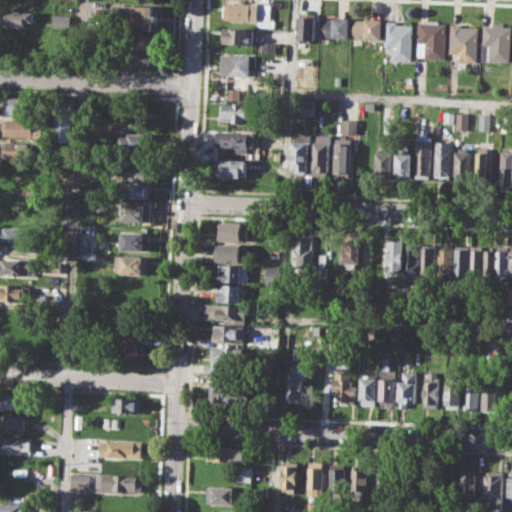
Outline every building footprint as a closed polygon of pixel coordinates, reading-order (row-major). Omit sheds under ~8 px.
[(224,6),(231,6),(231,2),(259,3),(258,13),(268,13),(268,22),(228,20),(228,17),(223,17),(224,6)] [(115,4),(159,5),(158,30),(114,29),(115,4)] [(3,10),(36,12),(35,27),(2,25),(3,10)] [(299,12),(319,13),(318,39),(298,38),(299,12)] [(53,14),(70,14),(70,28),(53,27),(53,14)] [(321,17),(350,19),(349,38),(320,36),(321,17)] [(354,18),(383,19),(382,39),(353,37),(354,18)] [(386,20),(398,20),(398,24),(415,24),(414,60),(392,59),(393,46),(385,46),(386,20)] [(419,22),(446,23),(445,58),(417,57),(419,22)] [(451,23),(463,23),(463,27),(479,28),(477,61),(466,61),(466,68),(458,68),(459,52),(450,52),(451,23)] [(485,25),(511,26),(510,61),(484,60),(485,25)] [(223,28),(258,28),(257,43),(223,43),(223,28)] [(126,33),(158,35),(158,49),(125,48),(126,33)] [(123,51),(157,53),(156,66),(122,64),(123,51)] [(226,53),(257,54),(257,75),(221,74),(221,60),(225,60),(226,53)] [(5,96),(39,98),(38,114),(4,112),(5,96)] [(301,99),(314,99),(314,116),(301,116),(301,99)] [(56,100),(74,101),(72,142),(54,141),(56,100)] [(221,102),(255,104),(255,117),(246,116),(246,122),(220,121),(221,102)] [(444,111),(455,111),(454,123),(444,123),(444,111)] [(458,112),(468,112),(468,129),(457,129),(458,112)] [(480,113),(490,113),(490,128),(481,129),(480,113)] [(0,119),(35,121),(35,125),(43,125),(42,137),(0,135),(0,119)] [(341,119),(357,119),(357,134),(341,134),(341,119)] [(217,130),(250,131),(250,146),(216,145),(217,130)] [(129,132),(155,134),(154,152),(118,150),(119,136),(128,136),(129,132)] [(295,133),(310,133),(310,142),(307,142),(307,173),(292,173),(292,141),(295,141),(295,133)] [(317,134),(329,134),(328,176),(313,176),(313,142),(317,142),(317,134)] [(416,135),(431,135),(431,179),(415,178),(416,135)] [(335,138),(351,139),(350,177),(334,177),(335,138)] [(436,140),(451,140),(450,177),(435,177),(436,140)] [(4,142),(33,143),(33,159),(3,158),(4,142)] [(458,146),(467,147),(467,151),(471,151),(470,178),(453,177),(454,151),(458,151),(458,146)] [(477,147),(488,147),(487,177),(477,177),(477,147)] [(377,150),(394,150),(393,178),(376,177),(377,150)] [(502,150),(511,150),(511,185),(501,185),(502,150)] [(396,151),(396,178),(412,178),(413,151),(396,151)] [(217,159),(248,160),(248,176),(217,175),(217,159)] [(119,167),(151,169),(150,182),(119,180),(119,167)] [(119,184),(151,185),(150,198),(118,196),(119,184)] [(119,202),(152,203),(151,222),(124,220),(124,214),(119,214),(119,202)] [(220,222),(250,223),(249,241),(219,239),(220,222)] [(81,224),(98,225),(97,249),(80,248),(81,224)] [(0,226),(32,227),(31,242),(0,241),(0,226)] [(120,231),(149,233),(149,240),(145,240),(145,251),(123,250),(124,245),(120,245),(120,231)] [(297,234),(313,234),(313,261),(307,261),(307,266),(294,265),(294,247),(297,247),(297,234)] [(271,235),(282,236),(282,244),(271,244),(271,235)] [(388,239),(403,240),(402,269),(399,268),(399,274),(390,273),(390,266),(387,266),(388,239)] [(343,240),(364,241),(363,264),(355,264),(355,271),(342,271),(343,240)] [(406,242),(420,243),(419,282),(404,282),(406,242)] [(216,243),(246,244),(246,255),(242,255),(242,262),(216,261),(216,243)] [(422,245),(435,245),(435,274),(421,274),(422,245)] [(455,246),(468,246),(468,275),(455,275),(455,246)] [(471,246),(482,246),(481,275),(471,275),(471,246)] [(485,246),(495,246),(495,276),(485,276),(485,246)] [(498,246),(508,246),(507,276),(498,276),(498,246)] [(438,247),(453,247),(452,275),(438,275),(438,247)] [(82,251),(98,252),(97,260),(82,259),(82,251)] [(319,252),(327,253),(327,278),(318,278),(319,252)] [(115,255),(149,256),(148,274),(115,272),(115,255)] [(0,272),(1,257),(37,259),(36,274),(0,272)] [(50,261),(64,262),(63,271),(49,270),(50,261)] [(220,264),(246,265),(245,282),(219,281),(220,264)] [(267,267),(280,268),(280,283),(266,282),(267,267)] [(0,284),(31,285),(30,296),(21,296),(21,301),(0,301),(0,284)] [(220,284),(244,285),(243,302),(220,301),(220,284)] [(200,303),(248,305),(247,321),(199,319),(200,303)] [(213,323),(247,324),(246,341),(213,340),(213,323)] [(121,334),(141,335),(140,360),(120,359),(121,334)] [(213,347),(245,347),(244,365),(225,364),(225,372),(206,371),(207,362),(213,363),(213,347)] [(383,357),(391,358),(391,371),(398,371),(396,404),(381,404),(383,357)] [(289,401),(290,365),(309,366),(309,381),(305,381),(304,402),(289,401)] [(336,388),(336,365),(352,366),(351,379),(355,379),(355,385),(358,385),(358,403),(340,402),(340,388),(336,388)] [(401,380),(400,407),(409,407),(409,401),(417,402),(418,371),(404,371),(404,380),(401,380)] [(425,372),(441,373),(440,407),(424,407),(425,372)] [(447,375),(463,375),(462,408),(446,407),(447,375)] [(466,376),(480,377),(480,410),(465,409),(466,376)] [(363,377),(378,377),(378,405),(363,404),(363,377)] [(484,377),(483,410),(498,410),(499,377),(484,377)] [(210,380),(254,382),(253,403),(210,401),(210,380)] [(0,392),(24,393),(23,409),(0,408),(0,392)] [(114,396),(143,398),(142,412),(113,411),(114,396)] [(0,413),(25,415),(24,430),(0,428),(0,413)] [(105,416),(114,417),(113,427),(104,427),(105,416)] [(0,435),(33,437),(33,449),(24,449),(24,453),(0,452),(0,435)] [(101,440),(143,442),(142,458),(100,455),(101,440)] [(210,445),(247,447),(246,461),(209,459),(210,445)] [(310,460),(326,461),(325,487),(309,487),(310,460)] [(284,461),(299,461),(298,492),(283,492),(284,461)] [(235,464),(254,466),(252,481),(233,480),(235,464)] [(331,464),(346,464),(345,495),(330,495),(331,464)] [(352,468),(367,469),(366,495),(351,495),(352,468)] [(462,469),(476,469),(475,495),(461,495),(462,469)] [(72,473),(91,474),(90,486),(71,485),(72,473)] [(97,473),(143,476),(142,492),(96,490),(97,473)] [(486,474),(505,475),(504,506),(485,505),(486,474)] [(209,485),(242,487),(241,504),(208,502),(209,485)] [(254,487),(269,488),(268,498),(254,497),(254,487)] [(0,511),(0,502),(28,504),(27,511),(0,511)]
